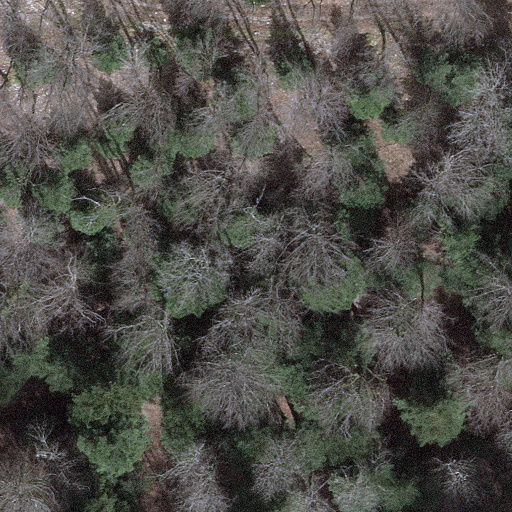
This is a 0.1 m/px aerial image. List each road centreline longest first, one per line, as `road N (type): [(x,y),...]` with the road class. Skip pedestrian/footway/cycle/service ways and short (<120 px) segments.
road 1 (track): [(511,4),(294,8),(236,0)]
road 2 (track): [(274,511),(511,450)]
